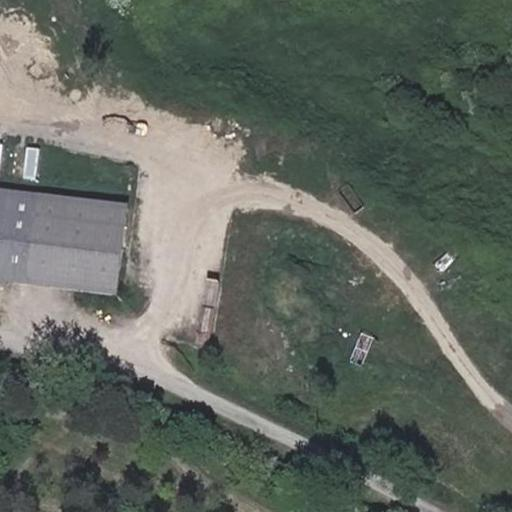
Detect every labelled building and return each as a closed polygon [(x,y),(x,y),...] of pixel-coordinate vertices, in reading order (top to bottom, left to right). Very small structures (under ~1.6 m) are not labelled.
[(0,142),(0,173),(6,174),(8,143),(0,142)] [(42,179),(45,148),(15,146),(12,176),(42,179)] [(122,275),(124,264),(128,226),(131,208),(0,189),(0,259),(93,272),(122,275)] [(124,264),(132,264),(136,227),(128,226),(124,264)] [(90,297),(119,299),(122,275),(93,272),(90,297)]
